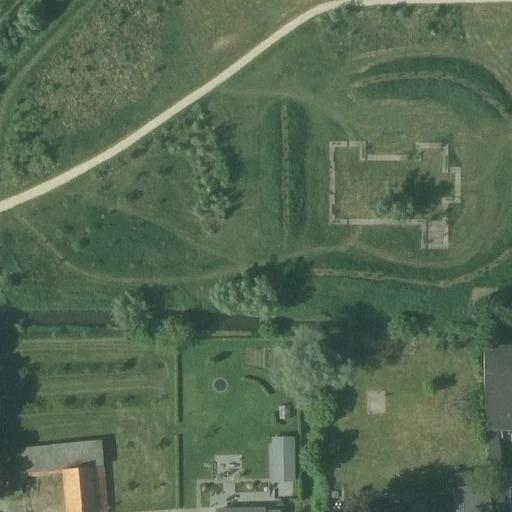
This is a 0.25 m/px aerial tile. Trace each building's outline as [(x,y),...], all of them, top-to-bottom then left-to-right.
[(511,347),(483,347),(484,400),(487,431),(511,430),(511,347)] [(108,511),(101,441),(16,449),(20,479),(62,474),(65,511),(108,511)] [(293,482),(292,450),(269,451),(270,482),(293,482)] [(489,511),(484,485),(473,487),(453,490),(451,491),(455,511),(489,511)] [(432,511),(432,502),(383,503),(383,511),(432,511)]
